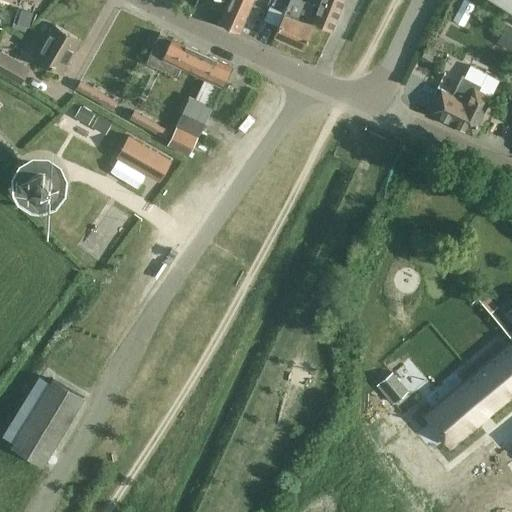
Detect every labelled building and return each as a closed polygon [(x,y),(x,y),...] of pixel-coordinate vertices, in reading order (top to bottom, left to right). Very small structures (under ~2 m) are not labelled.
[(0,0),(0,11),(6,13),(8,2),(0,0)] [(226,0),(228,1),(218,22),(239,31),(252,0),(226,0)] [(276,26),(273,33),(304,47),(313,26),(296,18),(304,0),(288,0),(282,13),(276,26)] [(321,0),(313,21),(331,29),(343,0),(321,0)] [(453,0),(447,12),(457,18),(467,0),(453,0)] [(511,0),(497,0),(511,9),(511,0)] [(268,6),(262,20),(276,26),(282,13),(268,6)] [(22,9),(17,23),(28,27),(33,13),(22,9)] [(511,26),(508,25),(502,36),(511,41),(511,26)] [(78,41),(52,26),(34,57),(60,72),(78,41)] [(230,65),(173,38),(163,34),(163,35),(158,33),(145,61),(176,75),(180,66),(220,85),(230,65)] [(0,51),(0,72),(18,83),(27,67),(0,51)] [(424,52),(421,59),(430,64),(434,57),(424,52)] [(441,88),(429,112),(473,133),(500,78),(470,63),(464,76),(462,75),(453,94),(441,88)] [(211,107),(189,96),(176,124),(198,135),(211,107)] [(80,106),(75,115),(88,122),(93,113),(80,106)] [(110,122),(98,115),(92,125),(105,132),(110,122)] [(189,154),(197,135),(176,125),(167,143),(189,154)] [(170,159),(143,143),(129,135),(117,156),(158,180),(170,159)] [(33,164),(31,165),(28,167),(25,171),(23,175),(23,179),(23,184),(25,188),(28,191),(31,194),(35,196),(40,196),(44,196),(48,194),(52,191),(55,188),(56,184),(57,179),(56,175),(55,171),(52,167),(48,165),(44,163),(40,162),(35,163),(33,164)] [(511,340),(423,414),(449,445),(511,393),(511,307),(501,317),(504,320),(499,324),(511,339),(511,340)] [(390,374),(377,385),(384,394),(397,383),(390,374)] [(42,466),(83,398),(52,379),(50,382),(42,377),(5,438),(13,443),(10,447),(42,466)]
